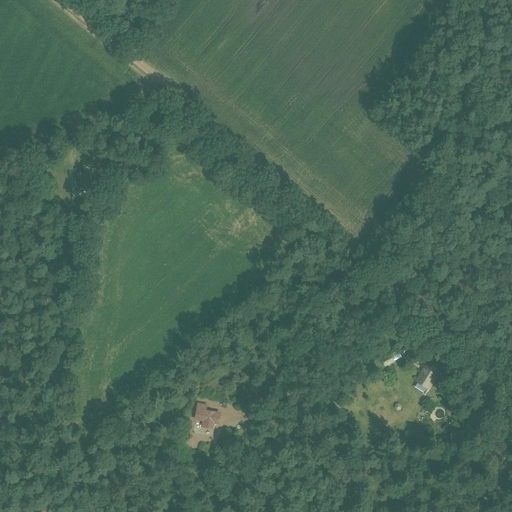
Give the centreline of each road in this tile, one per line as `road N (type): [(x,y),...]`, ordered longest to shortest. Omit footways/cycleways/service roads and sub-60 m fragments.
road 1 (track): [(60,0),(511,378)]
road 2 (track): [(378,276),(259,372),(206,460),(159,511)]
